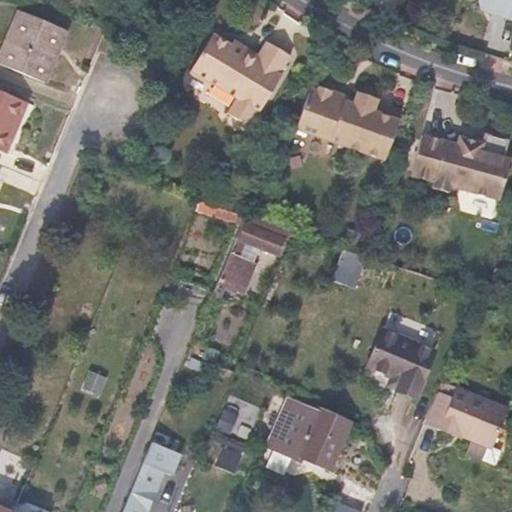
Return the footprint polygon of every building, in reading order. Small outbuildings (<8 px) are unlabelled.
[(474,7),(489,12),(491,5),(476,0),(474,7)] [(511,19),(511,0),(476,0),(491,5),(489,12),(511,19)] [(0,57),(0,64),(45,84),(66,32),(19,12),(0,57)] [(279,74),(290,55),(266,42),(258,56),(255,60),(230,45),(212,35),(191,72),(237,99),(228,114),(248,126),(257,111),(259,112),(281,75),(279,74)] [(230,45),(255,60),(258,56),(233,41),(230,45)] [(398,121),(372,112),(377,100),(356,92),(352,104),(333,97),(331,92),(317,87),(312,89),(309,89),(295,129),(383,161),(398,121)] [(0,150),(9,131),(4,129),(8,120),(19,124),(27,104),(0,91),(0,150)] [(0,151),(6,155),(19,124),(8,120),(4,129),(9,131),(0,150),(0,151)] [(510,158),(503,157),(508,140),(484,134),(482,143),(459,136),(457,144),(421,135),(410,176),(433,182),(432,188),(448,192),(450,186),(499,200),(510,158)] [(236,197),(222,192),(218,205),(231,210),(236,197)] [(243,215),(198,201),(195,211),(240,225),(243,215)] [(285,239),(288,232),(245,216),(217,284),(244,295),(257,263),(254,262),(240,256),(245,243),(259,249),(278,256),(285,239)] [(259,249),(245,243),(240,256),(254,262),(259,249)] [(342,250),(336,268),(360,276),(360,275),(366,258),(362,257),(342,250)] [(366,258),(360,275),(377,281),(384,263),(366,258)] [(396,390),(415,399),(434,352),(381,331),(366,368),(389,377),(399,382),(396,390)] [(385,386),(396,390),(399,382),(389,377),(385,386)] [(441,380),(423,424),(452,437),(454,432),(460,435),(459,439),(469,443),(465,454),(494,466),(501,451),(491,447),(508,409),(441,380)] [(343,441),(350,427),(287,399),(266,447),(301,461),(303,456),(301,455),(313,427),(343,441)] [(331,468),(343,441),(313,427),(301,455),(303,456),(331,468)] [(152,441),(144,460),(147,461),(156,465),(164,446),(152,441)] [(234,473),(241,456),(222,449),(215,465),(234,473)] [(262,465),(281,475),(287,463),(269,453),(262,465)] [(140,511),(153,482),(150,481),(156,465),(147,461),(144,460),(122,511),(140,511)] [(355,511),(332,503),(327,511),(355,511)]
